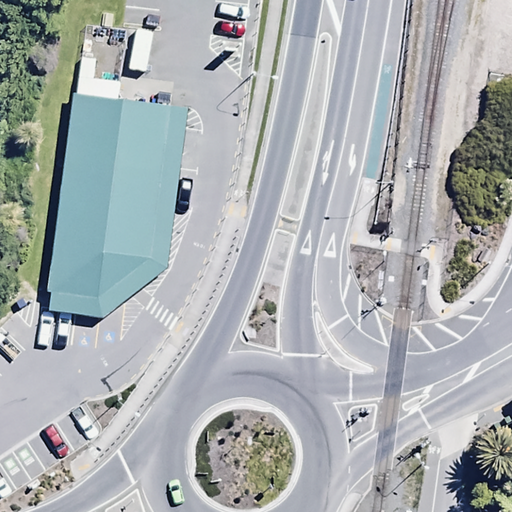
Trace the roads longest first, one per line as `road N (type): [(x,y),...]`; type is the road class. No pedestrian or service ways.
road 1 (trunk): [(198,383),(271,190),(315,0)]
road 2 (trunk): [(335,174),(333,309),(370,350),(440,382)]
road 3 (trunk): [(335,174),(299,286),(297,390)]
road 4 (trunk): [(347,0),(350,58),(335,174)]
road 5 (tertiary): [(457,382),(323,482)]
road 6 (tertiary): [(306,398),(440,382)]
road 7 (trunk): [(60,511),(161,439)]
